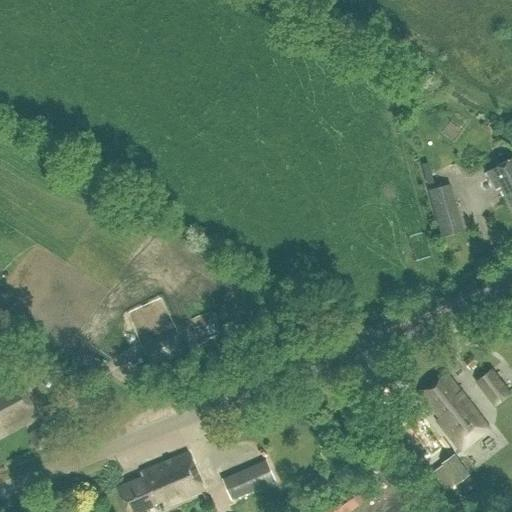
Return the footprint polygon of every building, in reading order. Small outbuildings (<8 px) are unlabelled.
[(511,207),(511,158),(487,172),(496,189),(501,187),(511,207)] [(429,182),(423,160),(415,163),(421,184),(429,182)] [(465,229),(452,182),(428,188),(442,236),(465,229)] [(477,363),(472,356),(464,362),(469,369),(477,363)] [(477,382),(497,407),(511,397),(491,371),(477,382)] [(461,450),(490,428),(446,373),(419,395),(461,450)] [(0,436),(39,415),(16,374),(0,383),(0,436)] [(71,413),(29,434),(37,450),(40,449),(41,451),(79,432),(71,413)] [(168,505),(204,490),(188,453),(141,473),(143,478),(119,488),(129,511),(138,511),(156,505),(156,503),(166,499),(168,505)] [(456,456),(443,465),(456,483),(468,474),(456,456)] [(268,458),(222,478),(233,500),(278,481),(268,458)]
